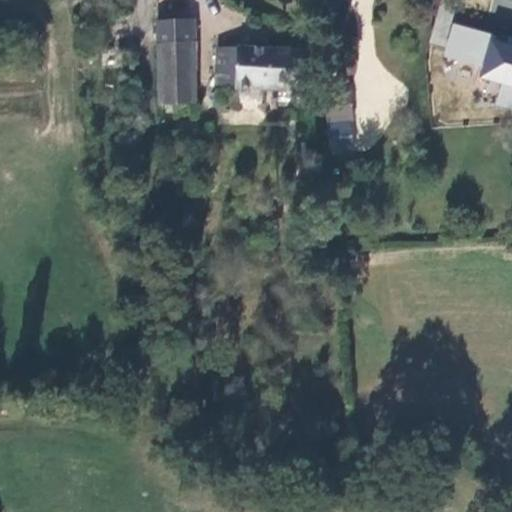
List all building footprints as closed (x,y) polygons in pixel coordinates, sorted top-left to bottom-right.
[(191,16),(153,18),(157,102),(194,100),(191,16)] [(511,37),(451,23),(443,59),(479,67),(477,78),(500,83),(495,105),(511,109),(511,37)] [(236,46),(214,45),(213,81),(233,81),(233,86),(286,88),(287,45),(236,43),(236,46)] [(326,137),(352,137),(353,93),(327,93),(326,137)] [(172,158),(188,154),(185,141),(169,145),(172,158)] [(192,359),(165,360),(167,411),(193,411),(192,359)]
